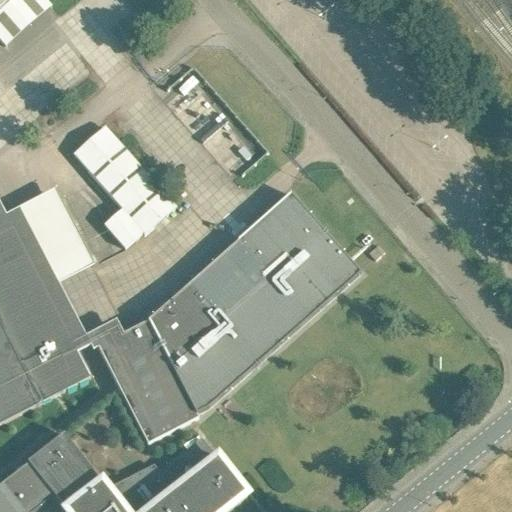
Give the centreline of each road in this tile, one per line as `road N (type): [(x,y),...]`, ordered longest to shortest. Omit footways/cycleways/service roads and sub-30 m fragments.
road 1 (unclassified): [(511,329),(213,0)]
road 2 (unclassified): [(391,511),(511,417)]
